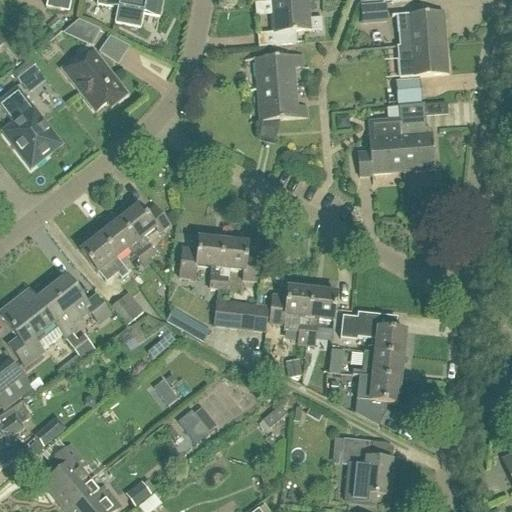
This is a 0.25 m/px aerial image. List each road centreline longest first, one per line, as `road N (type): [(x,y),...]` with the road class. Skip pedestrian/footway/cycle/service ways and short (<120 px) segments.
road 1 (residential): [(462,293),(430,284),(154,125)]
road 2 (residential): [(462,293),(489,60),(505,0)]
road 3 (residential): [(439,511),(462,293)]
road 4 (unclassified): [(30,222),(154,125)]
road 5 (unclassified): [(154,125),(193,60),(203,0)]
